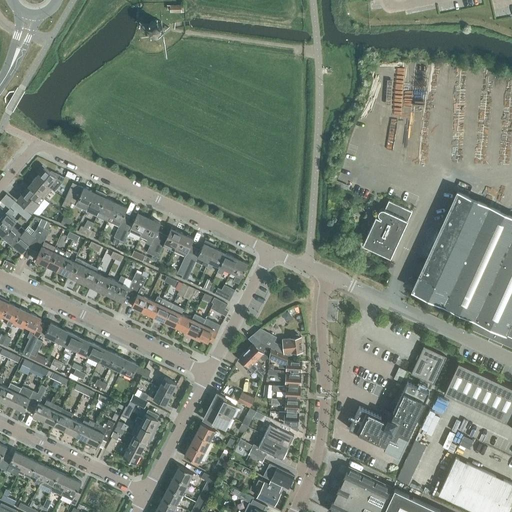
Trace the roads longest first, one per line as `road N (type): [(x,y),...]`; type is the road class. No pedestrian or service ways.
road 1 (residential): [(268,251),(36,141)]
road 2 (residential): [(294,511),(322,438),(325,273)]
road 3 (residential): [(207,373),(0,276)]
road 4 (unclassified): [(511,361),(351,285)]
road 5 (residential): [(146,492),(0,422)]
road 6 (residential): [(207,373),(268,251)]
road 7 (residential): [(146,492),(207,373)]
